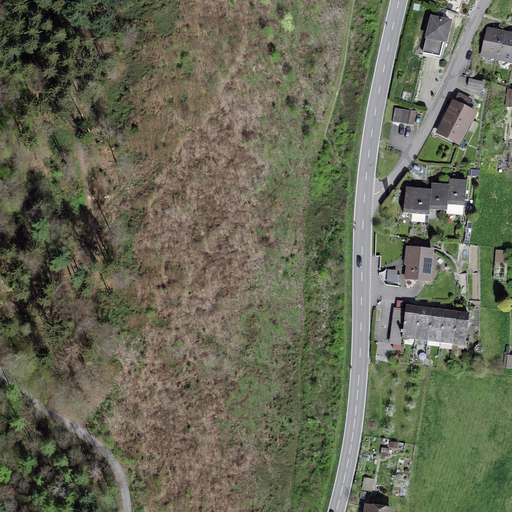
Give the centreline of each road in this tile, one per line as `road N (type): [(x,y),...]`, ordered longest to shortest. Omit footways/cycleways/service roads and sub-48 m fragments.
road 1 (track): [(352,0),(345,61),(306,194),(305,331),(288,511)]
road 2 (track): [(86,0),(81,135),(102,282),(54,418)]
road 3 (secondary): [(364,194),(362,368),(338,511)]
road 4 (residential): [(364,194),(390,185),(408,162),(488,0)]
road 5 (secondary): [(400,0),(364,194)]
road 6 (track): [(0,374),(94,457),(112,478),(121,511)]
